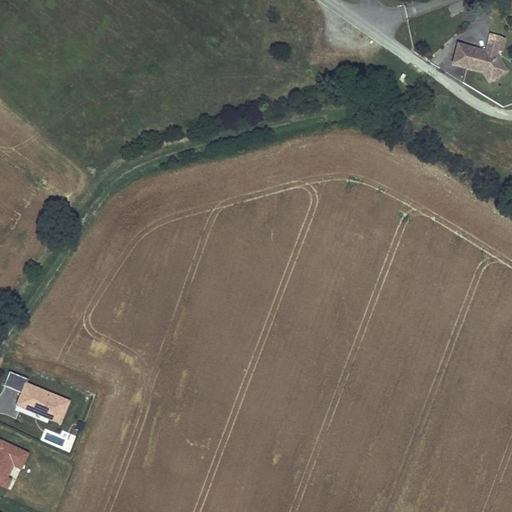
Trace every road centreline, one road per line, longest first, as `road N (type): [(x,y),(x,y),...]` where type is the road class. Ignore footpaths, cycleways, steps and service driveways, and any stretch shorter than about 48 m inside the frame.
road 1 (track): [(0,343),(115,175),(187,145),(369,102)]
road 2 (residential): [(363,24),(484,107),(511,114)]
